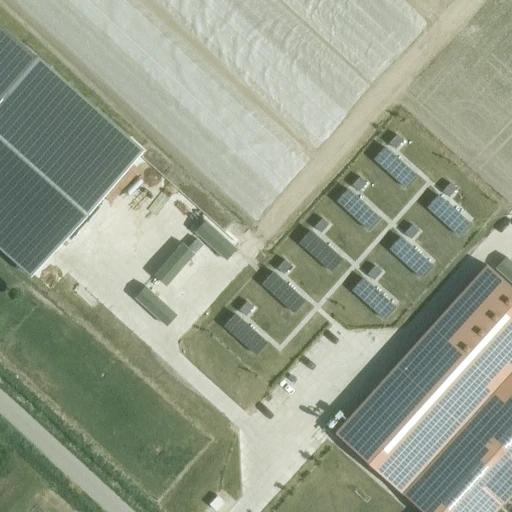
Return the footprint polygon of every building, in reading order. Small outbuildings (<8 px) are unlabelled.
[(0,27),(0,98),(35,59),(0,27)] [(388,140),(369,161),(402,190),(421,170),(388,140)] [(359,170),(323,212),(363,243),(398,203),(359,170)] [(435,182),(416,203),(467,248),(486,226),(435,182)] [(323,212),(289,252),(327,284),(363,243),(323,212)] [(418,218),(384,258),(428,294),(461,255),(418,218)] [(288,252),(253,290),(294,324),(327,284),(288,252)] [(384,258),(351,297),(390,333),(426,294),(384,258)] [(511,289),(486,266),(335,434),(402,494),(511,371),(511,289)] [(253,290),(219,330),(261,365),(294,324),(253,290)] [(351,297),(316,336),(355,372),(390,333),(351,297)] [(420,510),(422,511),(493,511),(511,491),(511,371),(402,494),(420,510)]
